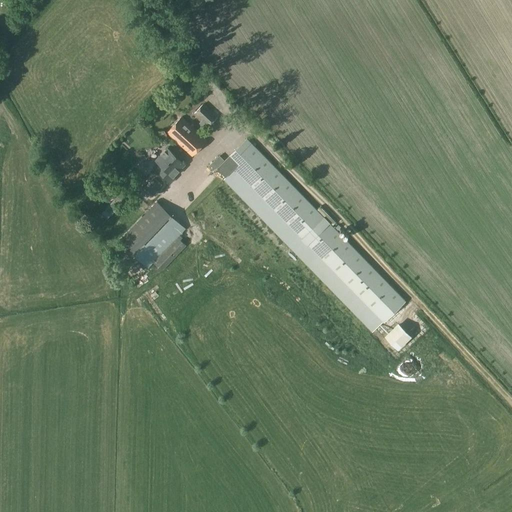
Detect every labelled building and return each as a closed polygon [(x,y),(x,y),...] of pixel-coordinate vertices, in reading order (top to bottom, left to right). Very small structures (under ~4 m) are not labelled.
[(210,126),(218,117),(204,104),(196,113),(210,126)] [(193,155),(207,140),(182,117),(168,132),(193,155)] [(384,323),(405,303),(248,139),(226,160),(384,323)] [(160,164),(127,199),(121,193),(95,220),(102,226),(100,227),(116,244),(119,241),(149,268),(154,262),(163,270),(187,245),(181,240),(183,237),(180,235),(186,229),(157,202),(176,181),(174,179),(175,178),(173,177),(186,164),(173,152),(172,152),(168,148),(156,161),(160,164)] [(213,171),(224,160),(219,155),(208,166),(213,171)] [(203,168),(180,192),(187,199),(210,175),(203,168)] [(244,238),(258,221),(257,220),(228,195),(212,214),(222,209),(228,203),(233,207),(224,218),(226,223),(221,219),(227,212),(216,217),(213,220),(209,211),(212,207),(199,213),(204,207),(200,204),(192,208),(188,205),(180,214),(190,223),(195,218),(199,222),(194,229),(221,252),(225,249),(239,233),(244,238)] [(241,241),(226,257),(254,283),(269,267),(241,241)] [(201,267),(192,259),(175,278),(184,287),(201,267)] [(220,273),(216,269),(213,272),(208,267),(196,279),(205,288),(220,273)] [(387,342),(400,356),(413,345),(400,330),(387,342)]
